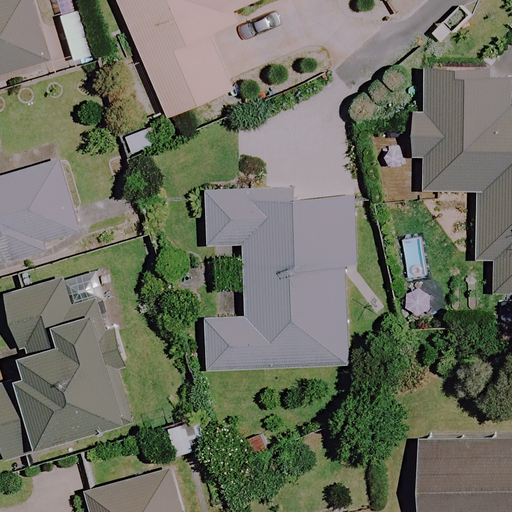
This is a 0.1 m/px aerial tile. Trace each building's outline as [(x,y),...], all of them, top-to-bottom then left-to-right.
[(0,0),(0,75),(58,58),(40,0),(3,0),(2,1),(1,0),(0,0)] [(239,89),(235,81),(217,38),(244,26),(237,10),(260,0),(125,0),(175,117),(210,102),(239,89)] [(511,74),(430,72),(426,188),(484,190),(482,258),(500,258),(499,291),(511,291),(511,74)] [(0,146),(4,145),(0,130),(0,263),(47,249),(45,241),(86,229),(65,159),(0,178),(0,146)] [(362,193),(215,196),(215,244),(249,243),(251,316),(214,317),(215,367),(354,364),(352,263),(363,263),(362,193)] [(76,309),(67,277),(13,292),(36,374),(0,383),(0,407),(13,455),(134,423),(102,302),(76,309)] [(214,447),(207,418),(171,427),(178,456),(214,447)] [(511,511),(511,441),(431,440),(429,511),(511,511)] [(192,511),(181,467),(94,490),(99,511),(192,511)]
